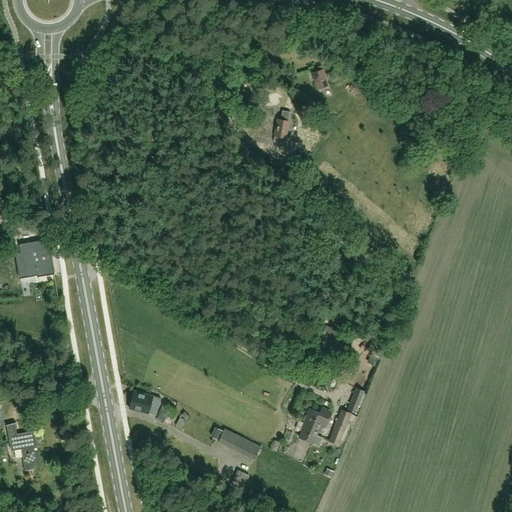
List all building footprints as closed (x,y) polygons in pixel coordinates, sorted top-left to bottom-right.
[(86,17),(93,13),(90,8),(83,12),(86,17)] [(328,87),(323,70),(322,66),(316,68),(317,70),(311,72),(317,90),(328,87)] [(237,100),(243,93),(237,88),(230,95),(237,100)] [(283,117),(282,120),(277,119),(274,137),(285,139),(289,118),(283,117)] [(49,239),(19,244),(21,254),(22,254),(23,254),(27,275),(36,274),(37,276),(55,273),(49,239)] [(355,265),(354,254),(337,254),(337,266),(355,265)] [(337,351),(345,333),(330,326),(322,344),(337,351)] [(364,391),(356,388),(347,410),(355,413),(364,391)] [(134,391),(129,408),(149,413),(156,415),(161,399),(153,397),(153,396),(134,391)] [(170,426),(175,411),(162,405),(156,420),(170,426)] [(302,431),(299,438),(319,446),(322,438),(319,436),(322,427),(325,428),(332,412),(322,407),(320,413),(310,409),(301,431),(302,431)] [(338,446),(341,439),(351,415),(341,410),(329,442),(338,446)] [(16,458),(23,457),(25,470),(35,468),(34,463),(41,462),(35,431),(17,434),(15,424),(6,426),(11,451),(14,450),(16,458)] [(225,428),(224,429),(218,442),(254,460),(261,447),(225,428)] [(8,447),(0,447),(0,455),(9,454),(8,447)]
